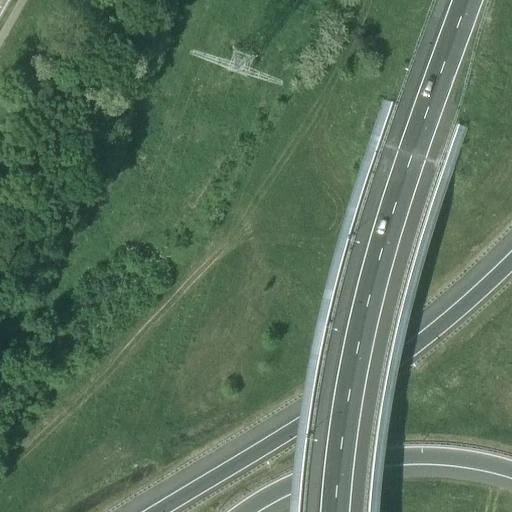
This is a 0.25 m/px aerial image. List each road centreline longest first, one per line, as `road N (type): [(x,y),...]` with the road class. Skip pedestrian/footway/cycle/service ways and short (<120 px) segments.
road 1 (motorway): [(466,0),(369,289),(335,511)]
road 2 (motorway): [(511,262),(404,353),(155,511)]
road 3 (motorway): [(244,511),(292,483),(378,458),(458,459),(511,470)]
